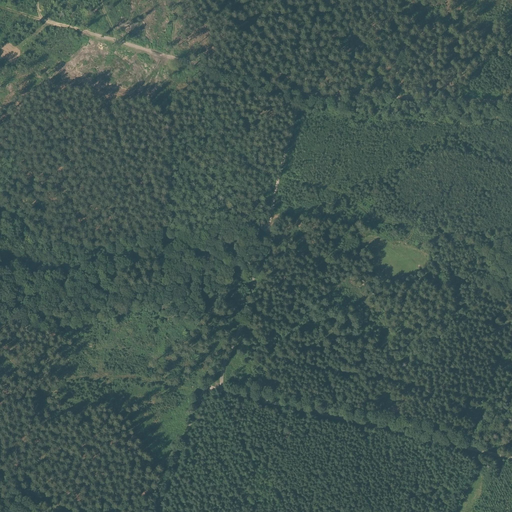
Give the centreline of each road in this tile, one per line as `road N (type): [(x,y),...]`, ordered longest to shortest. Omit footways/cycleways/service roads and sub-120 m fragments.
road 1 (track): [(0,203),(41,235),(78,246),(164,230),(196,234),(223,221),(265,227),(245,315),(207,386),(511,459)]
road 2 (track): [(45,19),(299,95),(511,103)]
road 3 (track): [(328,0),(265,227)]
road 4 (track): [(207,386),(155,511)]
